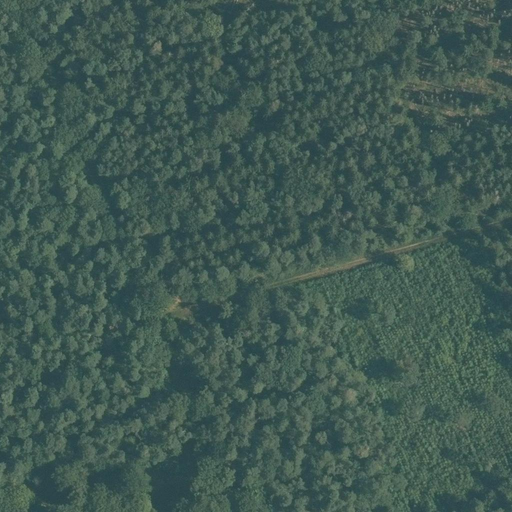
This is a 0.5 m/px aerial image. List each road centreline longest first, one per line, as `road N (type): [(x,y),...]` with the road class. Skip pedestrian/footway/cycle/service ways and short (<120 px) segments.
road 1 (track): [(42,60),(145,321)]
road 2 (track): [(0,479),(212,490)]
road 3 (track): [(511,218),(311,275)]
road 4 (track): [(212,490),(145,321)]
road 5 (track): [(311,275),(145,321)]
